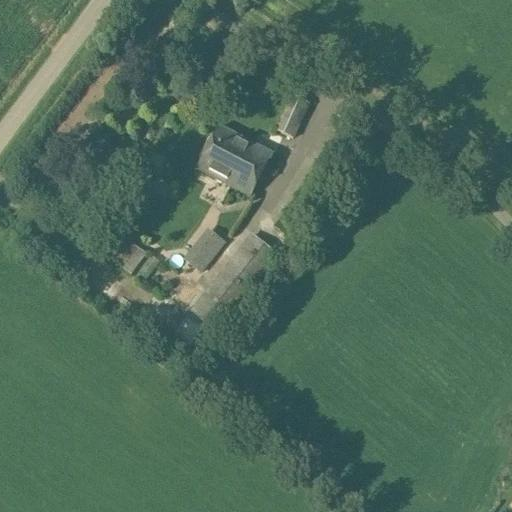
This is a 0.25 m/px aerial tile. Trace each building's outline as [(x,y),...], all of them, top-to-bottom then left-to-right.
[(275,133),(294,142),(311,106),(291,97),(275,133)] [(274,157),(220,128),(197,171),(251,200),(274,157)] [(298,196),(274,229),(291,242),(314,211),(315,212),(367,140),(349,128),(299,197),(298,196)] [(202,274),(228,243),(209,228),(184,259),(202,274)] [(279,258),(251,235),(190,314),(217,336),(279,258)] [(132,276),(147,255),(134,245),(119,266),(132,276)] [(147,281),(159,263),(151,257),(139,275),(147,281)] [(183,312),(200,290),(184,277),(167,299),(183,312)]
